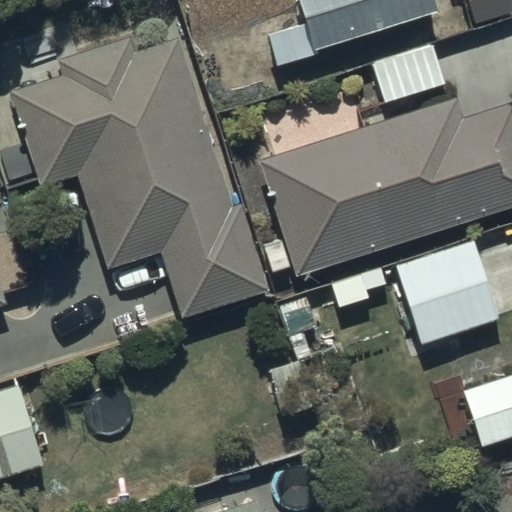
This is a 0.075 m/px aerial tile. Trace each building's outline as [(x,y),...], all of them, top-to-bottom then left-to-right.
[(429,5),(427,0),(290,0),(297,20),(269,29),(276,49),(303,40),(305,47),(429,5)] [(127,54),(122,40),(51,61),(55,76),(3,92),(32,187),(70,175),(98,271),(152,255),(172,321),(262,294),(235,202),(225,205),(172,40),(127,54)] [(438,80),(425,41),(366,60),(379,99),(438,80)] [(452,118),(445,94),(251,159),(277,237),(257,244),(266,270),(283,264),(286,273),(511,200),(511,119),(506,100),(452,118)] [(489,318),(464,240),(390,264),(416,342),(489,318)] [(511,431),(511,374),(461,392),(479,443),(511,431)] [(0,471),(41,459),(16,380),(0,385),(0,471)] [(253,511),(248,499),(212,511),(253,511)]
